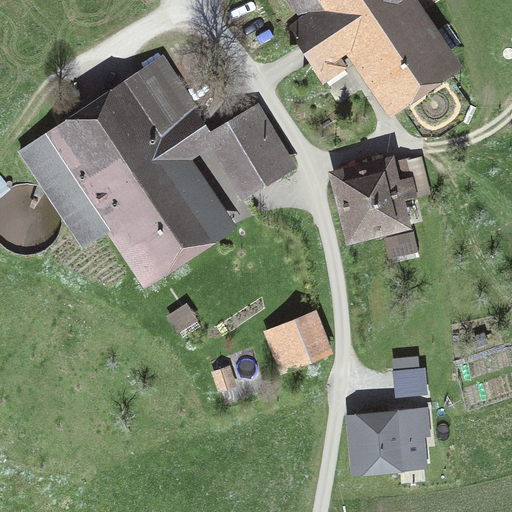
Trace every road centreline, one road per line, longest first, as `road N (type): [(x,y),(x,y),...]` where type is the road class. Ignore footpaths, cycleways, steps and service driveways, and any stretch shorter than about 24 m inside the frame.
road 1 (track): [(307,167),(341,307),(338,398),(319,511)]
road 2 (track): [(0,149),(69,69),(197,3)]
road 3 (track): [(511,112),(476,137),(434,147),(392,141),(307,167)]
road 4 (track): [(197,3),(307,167)]
